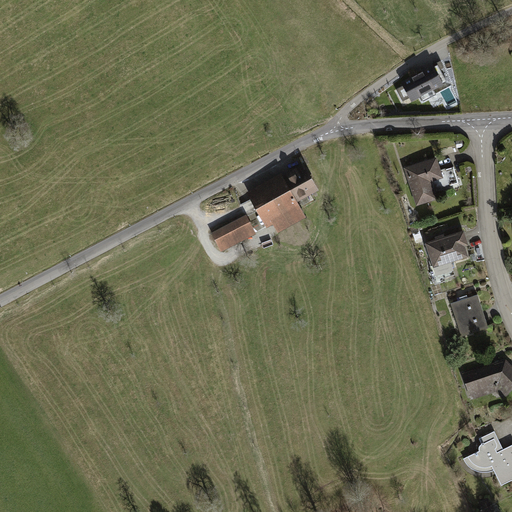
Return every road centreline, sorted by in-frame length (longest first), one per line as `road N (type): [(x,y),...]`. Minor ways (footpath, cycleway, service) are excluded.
road 1 (residential): [(336,131),(0,301)]
road 2 (residential): [(336,131),(348,107),(414,59),(511,11)]
road 3 (residential): [(480,119),(489,240),(511,321)]
road 4 (residential): [(480,119),(336,131)]
